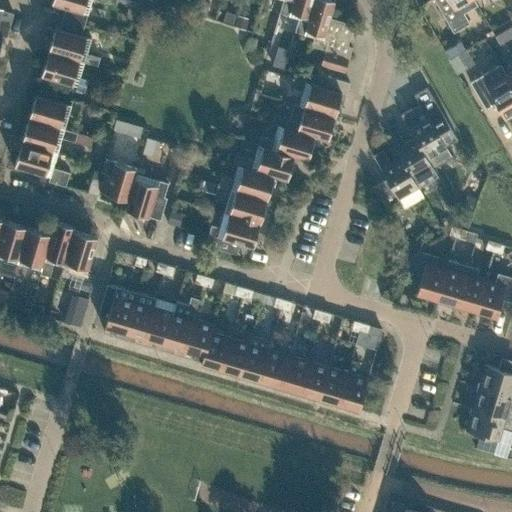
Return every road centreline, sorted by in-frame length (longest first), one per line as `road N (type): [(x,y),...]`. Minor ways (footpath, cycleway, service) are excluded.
road 1 (residential): [(318,293),(381,63),(366,0)]
road 2 (residential): [(31,511),(113,237)]
road 3 (residential): [(318,293),(113,237)]
road 4 (residential): [(368,511),(420,325)]
road 5 (residential): [(113,237),(86,214),(0,187)]
road 6 (track): [(377,480),(494,510)]
